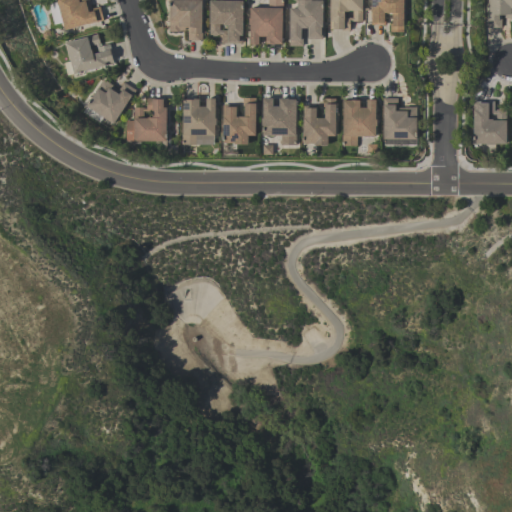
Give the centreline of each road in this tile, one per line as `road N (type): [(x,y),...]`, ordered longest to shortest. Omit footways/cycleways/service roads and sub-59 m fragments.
road 1 (residential): [(0,93),(62,153),(160,184),(442,182)]
road 2 (residential): [(155,64),(178,72),(334,74),(367,65)]
road 3 (residential): [(443,0),(442,182)]
